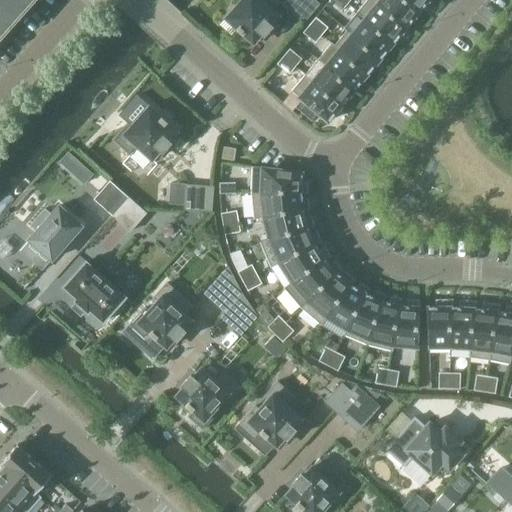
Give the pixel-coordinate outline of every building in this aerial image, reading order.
[(0,0),(0,26),(12,12),(17,16),(31,0),(0,0)] [(263,36),(273,26),(270,24),(279,15),(273,9),(280,1),(277,0),(240,0),(235,6),(235,7),(225,18),(237,29),(236,29),(242,35),(243,34),(253,43),(261,34),(263,36)] [(286,0),(283,5),(304,22),(319,4),(314,0),(286,0)] [(329,0),(329,1),(341,11),(350,0),(329,0)] [(366,0),(357,12),(364,19),(365,18),(393,42),(406,26),(374,0),(366,0)] [(374,0),(406,26),(420,11),(406,0),(374,0)] [(406,0),(420,11),(428,0),(406,0)] [(303,33),(315,43),(328,27),(315,17),(303,33)] [(352,34),(380,58),(393,42),(365,18),(364,19),(352,33),(352,34)] [(347,29),(334,45),(367,74),(380,58),(352,34),(352,33),(347,29)] [(334,45),(332,42),(318,59),(354,89),(367,74),(334,45)] [(289,49),(277,64),(289,74),(301,59),(289,49)] [(318,59),(305,74),(341,105),(354,89),(318,59)] [(328,121),(341,105),(305,74),(291,91),(302,99),(295,107),(311,121),(318,113),(328,121)] [(129,128),(125,125),(112,139),(130,155),(137,147),(151,160),(159,151),(162,153),(171,142),(169,140),(177,131),(166,122),(167,122),(161,116),(160,117),(148,106),(138,118),(138,117),(129,128)] [(234,160),(236,149),(224,147),(222,158),(234,160)] [(252,166),(251,193),(301,192),(307,192),(307,182),(301,181),(302,173),(252,166)] [(128,197),(110,181),(94,199),(112,215),(128,197)] [(235,183),(219,183),(219,194),(235,193),(235,183)] [(213,187),(186,185),(184,209),(211,212),(213,187)] [(303,209),(303,210),(309,209),(308,199),(302,200),(301,192),(251,193),(253,219),(263,217),(303,209)] [(112,215),(130,231),(146,213),(128,197),(112,215)] [(81,226),(58,206),(29,240),(51,259),(81,226)] [(263,217),(269,239),(269,240),(307,227),(308,228),(313,226),(311,216),(305,218),(303,210),(303,209),(263,217)] [(223,224),(238,221),(236,211),(221,213),(223,224)] [(240,232),(238,221),(223,224),(225,235),(240,232)] [(271,268),(279,263),(279,262),(314,244),(315,244),(320,241),(316,232),(311,235),(308,228),(307,227),(269,240),(269,239),(260,242),(271,268)] [(279,262),(279,263),(292,283),(324,259),(325,260),(329,256),(324,248),(319,251),(315,244),(314,244),(279,262)] [(330,265),(325,260),(324,259),(292,283),(307,300),(308,301),(336,273),(337,273),(341,269),(334,261),(330,265)] [(76,299),(74,301),(87,313),(89,311),(102,322),(124,297),(114,287),(121,280),(102,263),(96,271),(85,262),(63,287),(76,299)] [(242,282),(256,274),(251,265),(238,272),(242,282)] [(220,316),(241,293),(228,267),(205,293),(224,311),(220,316)] [(308,301),(307,300),(300,307),(321,325),(327,317),(326,317),(350,284),(350,285),(354,280),(346,274),(342,278),(337,273),(336,273),(308,301)] [(256,274),(242,282),(247,291),(261,284),(256,274)] [(192,306),(166,283),(153,298),(156,301),(148,310),(144,307),(129,325),(144,338),(149,332),(149,333),(149,334),(155,339),(166,348),(174,339),(176,341),(185,331),(183,328),(191,319),(185,314),(192,306)] [(327,317),(346,329),(347,330),(365,294),(366,294),(369,289),(360,284),(357,289),(350,285),(350,284),(326,317),(327,317)] [(347,330),(346,329),(342,338),(367,349),(382,301),(383,301),(385,295),(375,292),(373,297),(366,294),(365,294),(347,330)] [(257,316),(241,293),(220,316),(240,335),(257,316)] [(382,301),(367,349),(392,355),(393,345),(399,305),(400,305),(401,299),(392,297),(390,303),(383,301),(382,301)] [(408,306),(400,305),(399,305),(393,345),(418,347),(418,301),(408,300),(408,306)] [(451,307),(452,307),(452,301),(436,301),(436,307),(427,307),(429,347),(450,346),(451,307)] [(459,307),(452,307),(451,307),(450,346),(470,348),(474,308),(475,308),(476,302),(460,301),(459,307)] [(470,348),(469,357),(490,360),(492,351),(491,350),(497,311),(498,311),(499,305),(483,303),(482,309),(475,308),(474,308),(470,348)] [(505,313),(498,311),(497,311),(491,350),(492,351),(511,354),(511,350),(511,307),(507,306),(505,313)] [(274,334),(285,323),(278,316),(267,327),(274,334)] [(285,323),(274,334),(282,342),(293,331),(285,323)] [(274,336),(265,346),(277,357),(286,347),(274,336)] [(335,352),(326,347),(319,361),(328,366),(335,352)] [(345,357),(335,352),(328,366),(338,371),(345,357)] [(188,416),(202,430),(218,412),(215,409),(224,399),(227,402),(240,388),(222,372),(215,380),(201,367),(193,376),(190,374),(181,385),(183,387),(175,396),(186,405),(185,406),(191,411),(192,410),(192,411),(188,416)] [(375,383),(386,385),(388,370),(378,368),(375,383)] [(388,370),(386,385),(396,387),(399,371),(388,370)] [(438,388),(449,389),(449,373),(439,373),(438,388)] [(449,389),(460,389),(460,373),(449,373),(449,389)] [(474,390),(484,392),(487,376),(476,374),(474,390)] [(484,392),(495,393),(497,378),(487,376),(484,392)] [(294,397),(277,381),(263,397),(266,400),(258,409),(255,406),(239,423),(254,436),(259,431),(260,432),(259,432),(265,438),(266,437),(276,446),(284,437),(286,439),(296,429),(293,427),(302,418),(287,405),(294,397)] [(341,383),(325,402),(334,410),(351,392),(350,392),(341,383)] [(351,392),(334,410),(344,419),(366,395),(356,386),(350,392),(351,392)] [(428,414),(396,450),(435,484),(466,449),(428,414)] [(1,463),(40,498),(41,497),(36,492),(51,475),(50,474),(18,446),(18,445),(17,444),(1,463)] [(2,465),(0,467),(0,492),(21,511),(28,511),(40,498),(1,463),(0,463),(0,464),(0,465),(1,465),(2,465)] [(350,486),(333,471),(326,478),(311,466),(303,475),(301,473),(292,483),(294,485),(286,494),(296,503),(295,504),(301,509),(302,509),(305,511),(320,511),(324,508),(325,508),(334,498),(337,501),(350,486)] [(450,486),(438,499),(449,508),(460,495),(450,486)] [(0,511),(21,511),(0,492),(0,511)]
